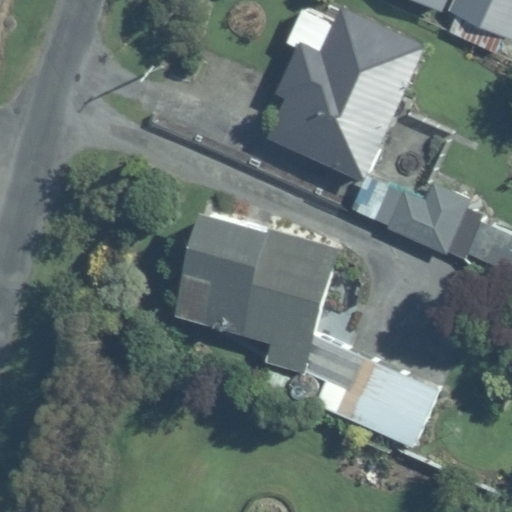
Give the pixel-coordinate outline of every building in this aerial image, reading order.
[(434,41),(354,0),(353,0),(343,19),(308,1),(287,42),(302,50),(263,126),(363,178),(434,41)] [(511,0),(454,0),(450,8),(481,23),(472,42),(497,54),(507,32),(511,34),(511,0)] [(426,199),(373,174),(357,207),(446,249),(469,202),(432,185),(426,199)] [(343,245),(204,204),(174,305),(274,335),(268,353),(308,365),(343,245)] [(444,387),(371,354),(355,390),(330,378),(320,401),(418,445),(444,387)]
